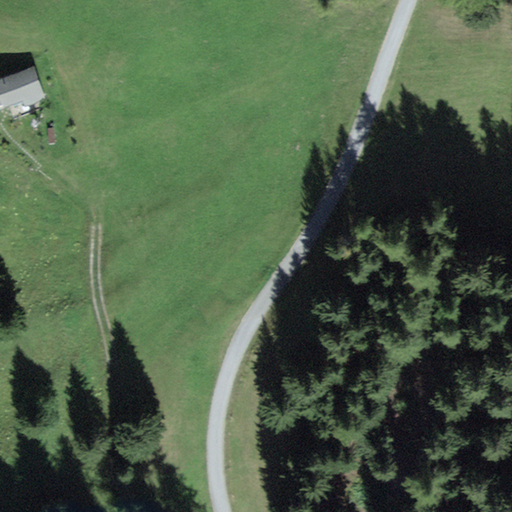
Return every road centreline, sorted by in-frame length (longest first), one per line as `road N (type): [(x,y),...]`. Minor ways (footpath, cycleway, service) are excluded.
road 1 (unclassified): [(410,0),(344,175),(255,310),(237,356),(215,440),(225,511)]
road 2 (track): [(81,109),(98,203),(100,319),(115,380),(108,467),(125,511)]
